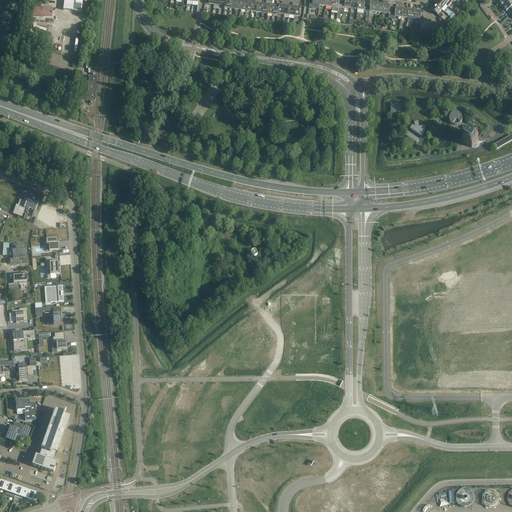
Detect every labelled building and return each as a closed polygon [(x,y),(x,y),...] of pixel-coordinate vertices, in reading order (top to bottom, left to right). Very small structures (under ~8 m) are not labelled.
[(81,12),(82,0),(64,0),(63,10),(81,12)] [(333,0),(332,8),(332,11),(338,12),(338,14),(341,15),(341,11),(342,4),(339,4),(340,0),(336,0),(333,0)] [(342,4),(341,11),(344,12),(345,8),(351,9),(352,1),(347,0),(345,0),(345,5),(342,4)] [(442,10),(446,5),(439,0),(435,5),(442,10)] [(511,0),(510,1),(502,7),(504,10),(505,10),(506,12),(507,11),(510,15),(511,12),(511,0)] [(359,2),(357,10),(364,11),(363,13),(366,13),(367,6),(365,6),(365,2),(359,2)] [(367,6),(366,13),(376,15),(376,12),(377,4),(371,3),(370,7),(367,6)] [(391,18),(392,11),(390,11),(390,6),(384,5),(383,13),(389,14),(388,18),(391,18)] [(439,13),(442,10),(435,5),(431,10),(441,18),(443,16),(439,13)] [(44,9),(33,7),(32,16),(41,17),(41,16),(51,17),(52,9),(44,8),(44,9)] [(401,17),(402,9),(396,8),(395,12),(392,11),(391,18),(394,19),(395,16),(401,17)] [(438,39),(444,32),(439,28),(436,32),(438,39)] [(94,101),(96,78),(89,78),(87,100),(94,101)] [(398,112),(402,112),(402,109),(402,104),(391,104),(391,116),(398,116),(398,112)] [(462,120),(462,119),(462,118),(462,117),(461,116),(461,115),(460,115),(460,114),(459,114),(459,113),(458,113),(457,113),(456,112),(455,113),(454,113),(453,113),(452,113),(452,114),(451,114),(450,115),(450,116),(449,117),(449,118),(449,119),(449,120),(449,121),(450,122),(450,123),(451,123),(451,124),(452,124),(452,125),(453,125),(456,120),(461,123),(461,122),(462,121),(462,120)] [(419,127),(418,123),(414,124),(415,127),(413,126),(410,129),(421,136),(423,132),(421,131),(424,131),(424,126),(419,127)] [(471,148),(474,144),(478,138),(468,132),(462,141),(471,148)] [(416,143),(418,139),(408,133),(406,136),(416,143)] [(496,150),(507,143),(504,139),(494,145),(496,150)] [(16,205),(12,214),(22,217),(25,209),(28,210),(29,209),(35,211),(38,203),(31,201),(31,202),(26,200),(26,202),(19,199),(17,205),(16,205)] [(43,204),(38,217),(43,218),(45,211),(50,213),(50,220),(55,220),(56,209),(43,204)] [(56,239),(46,239),(46,245),(48,244),(49,251),(59,250),(58,243),(56,244),(56,239)] [(13,258),(9,258),(10,264),(20,263),(20,257),(25,257),(25,250),(21,250),(21,247),(15,247),(15,251),(12,251),(13,258)] [(52,259),(46,260),(46,271),(49,271),(50,275),(56,275),(56,276),(60,276),(60,269),(58,269),(58,266),(60,265),(59,261),(52,262),(52,259)] [(13,284),(8,285),(8,291),(20,290),(20,286),(19,286),(19,284),(27,284),(26,274),(27,274),(27,273),(20,274),(20,275),(13,275),(13,280),(13,284)] [(61,286),(46,287),(47,303),(62,302),(62,296),(61,296),(61,293),(61,286)] [(307,297),(296,297),(296,341),(307,341),(307,297)] [(335,301),(321,301),(322,344),(330,343),(334,343),(335,343),(335,301)] [(12,314),(9,314),(9,317),(15,317),(15,323),(20,323),(23,323),(27,322),(26,313),(19,313),(19,311),(11,311),(12,314)] [(50,326),(62,325),(61,312),(49,313),(50,326)] [(34,331),(14,332),(15,341),(13,341),(14,351),(22,351),(22,341),(35,339),(34,331)] [(63,341),(62,337),(64,337),(64,333),(54,334),(54,337),(52,338),(53,344),(56,343),(56,350),(67,349),(66,341),(63,341)] [(34,376),(33,371),(36,371),(36,366),(26,367),(26,369),(18,369),(19,381),(27,381),(27,376),(29,376),(34,376)] [(203,384),(143,385),(146,455),(205,454),(204,445),(215,445),(215,413),(204,413),(203,384)] [(22,400),(15,400),(15,401),(16,411),(24,410),(25,421),(36,420),(34,403),(29,403),(29,400),(21,401),(21,400),(22,400)] [(63,413),(54,410),(41,448),(38,457),(35,455),(31,465),(52,473),(53,470),(54,470),(55,470),(55,469),(54,469),(56,463),(52,461),(55,453),(56,453),(70,416),(69,416),(68,416),(64,415),(65,412),(64,411),(63,413)] [(10,426),(7,433),(6,433),(6,432),(4,439),(14,442),(17,435),(26,439),(30,428),(14,423),(12,427),(10,426)] [(0,489),(6,492),(9,484),(0,480),(0,489)] [(15,495),(17,487),(9,484),(6,492),(15,495)] [(23,498),(26,490),(17,487),(15,495),(23,498)] [(26,490),(23,498),(32,501),(35,493),(26,490)]
